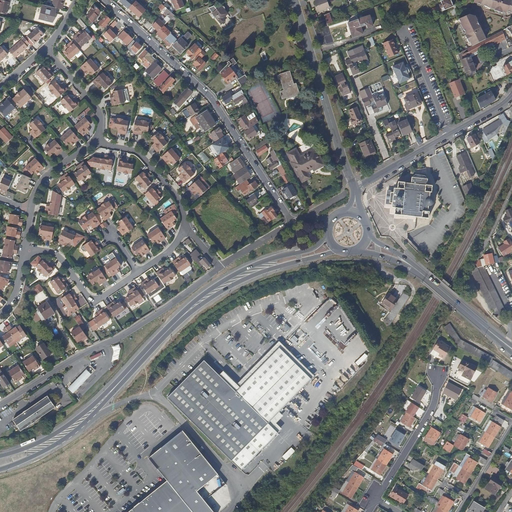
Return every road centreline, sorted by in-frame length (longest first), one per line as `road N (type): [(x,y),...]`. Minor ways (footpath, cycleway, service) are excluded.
road 1 (residential): [(293,223),(210,97),(105,0)]
road 2 (residential): [(220,266),(0,406)]
road 3 (residential): [(294,0),(354,187)]
road 4 (primary): [(169,328),(245,278),(337,250)]
road 5 (primary): [(327,236),(309,250),(235,273),(169,328)]
road 6 (residential): [(354,187),(511,92)]
road 7 (primary): [(0,469),(59,442),(118,383)]
road 8 (residential): [(24,250),(57,256),(94,301),(137,274)]
road 9 (unknown): [(244,494),(332,382)]
road 10 (primary): [(118,383),(51,436),(0,456)]
road 11 (residential): [(375,499),(429,413),(436,375)]
road 12 (residential): [(186,229),(183,208),(148,161),(100,141)]
